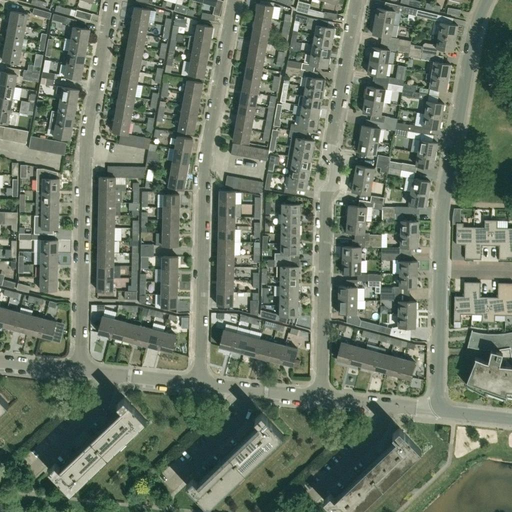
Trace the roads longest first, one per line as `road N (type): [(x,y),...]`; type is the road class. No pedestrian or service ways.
road 1 (residential): [(320,399),(324,199),(355,0)]
road 2 (residential): [(197,385),(204,160),(233,0)]
road 3 (residential): [(79,372),(84,161),(111,0)]
road 4 (residential): [(439,269),(441,204),(484,0)]
road 5 (residential): [(436,409),(439,269)]
road 6 (residential): [(170,486),(258,392)]
road 7 (residential): [(313,496),(386,427),(391,406)]
road 8 (residential): [(38,464),(112,392),(117,376)]
